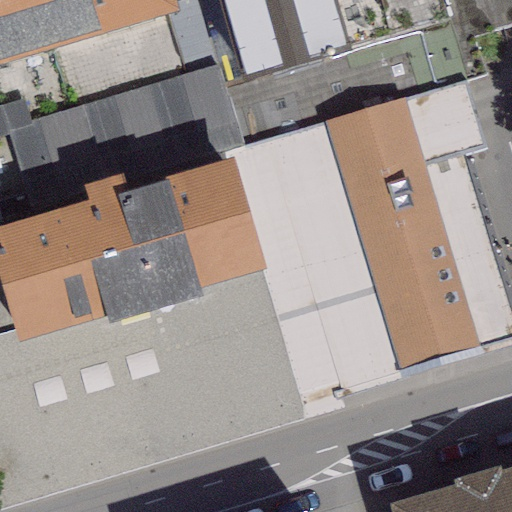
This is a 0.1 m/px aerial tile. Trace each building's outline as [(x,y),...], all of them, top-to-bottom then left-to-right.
[(0,0),(0,78),(176,25),(168,0),(0,0)] [(220,0),(250,97),(350,68),(345,53),(445,24),(437,0),(220,0)] [(405,103),(326,127),(401,374),(480,350),(405,103)] [(0,136),(35,132),(31,105),(0,109),(0,136)] [(401,374),(326,127),(229,156),(234,172),(266,282),(303,404),(401,374)] [(266,282),(234,172),(0,239),(0,299),(10,334),(16,355),(266,282)] [(0,511),(10,511),(308,423),(303,404),(266,282),(16,355),(10,334),(0,337),(0,511)] [(511,511),(511,480),(409,511),(511,511)]
